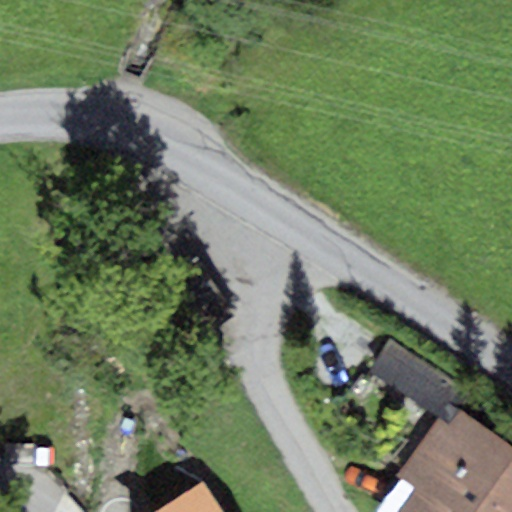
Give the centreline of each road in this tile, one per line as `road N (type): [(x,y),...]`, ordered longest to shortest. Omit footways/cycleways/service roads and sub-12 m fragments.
road 1 (tertiary): [(0,115),(94,111),(146,125),(313,243)]
road 2 (residential): [(333,511),(248,337),(255,310),(313,243)]
road 3 (tertiary): [(313,243),(511,375)]
